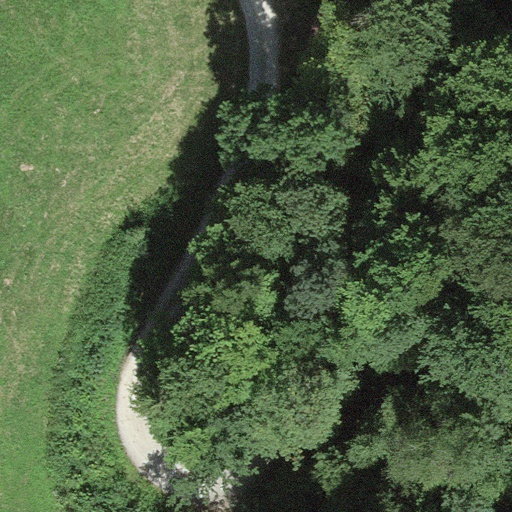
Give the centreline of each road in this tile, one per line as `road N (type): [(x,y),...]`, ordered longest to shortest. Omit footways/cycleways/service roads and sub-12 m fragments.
road 1 (track): [(226,511),(156,465),(142,447),(132,400),(152,337),(256,139),(268,61),(258,0)]
road 2 (track): [(511,15),(334,312),(248,511)]
